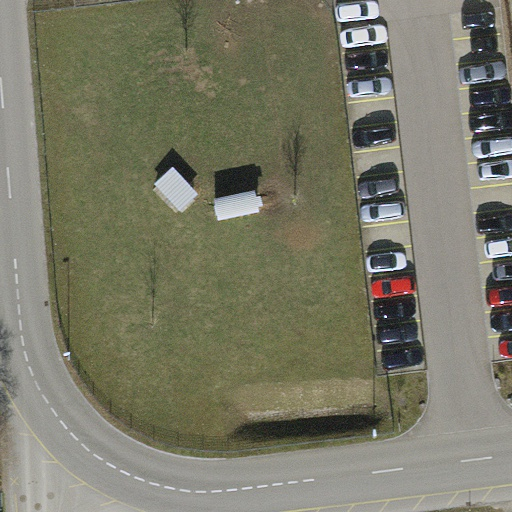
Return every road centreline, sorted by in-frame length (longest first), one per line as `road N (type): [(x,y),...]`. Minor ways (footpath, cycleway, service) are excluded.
road 1 (unclassified): [(0,32),(24,339),(52,406),(88,450),(152,482),(197,492),(511,454)]
road 2 (unknown): [(396,0),(495,456)]
